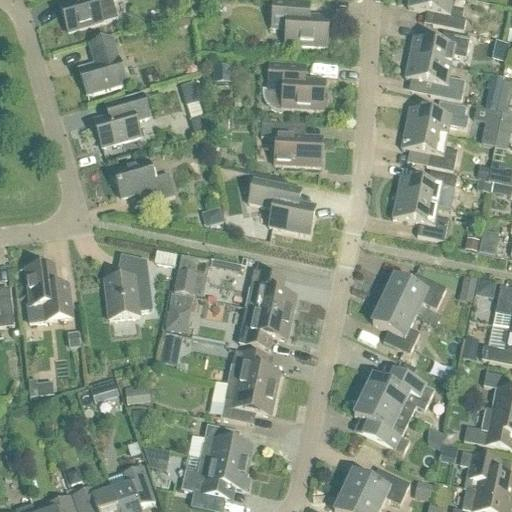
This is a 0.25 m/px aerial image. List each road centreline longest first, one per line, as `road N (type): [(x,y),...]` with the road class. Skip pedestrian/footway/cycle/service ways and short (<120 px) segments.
road 1 (residential): [(291,511),(351,244),(372,0)]
road 2 (residential): [(0,237),(81,227),(22,19),(7,0)]
